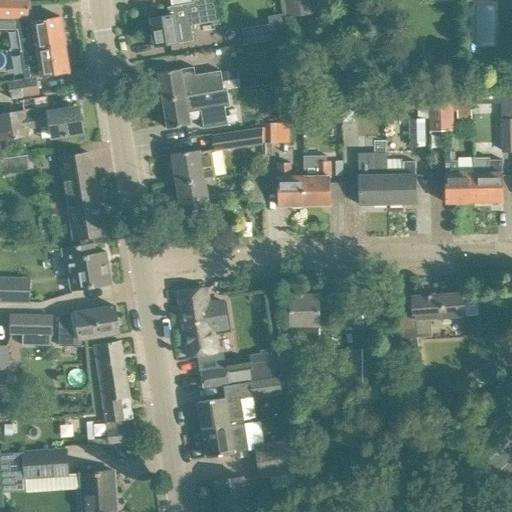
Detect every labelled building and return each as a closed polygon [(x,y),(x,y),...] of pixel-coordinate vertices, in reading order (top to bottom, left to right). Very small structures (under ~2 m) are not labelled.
[(21,51),(65,44),(61,16),(33,20),(32,16),(29,16),(28,0),(0,0),(0,16),(15,17),(17,29),(21,51)] [(191,26),(218,21),(213,0),(194,0),(192,0),(193,2),(167,6),(168,14),(150,17),(155,46),(193,40),(191,26)] [(284,0),(287,17),(316,12),(314,0),(284,0)] [(471,0),(470,45),(493,46),(494,0),(471,0)] [(268,24),(241,28),(244,43),(287,36),(283,13),(266,16),(268,24)] [(65,44),(21,51),(25,77),(37,76),(37,77),(70,71),(65,44)] [(193,66),(159,72),(164,99),(211,92),(223,90),(220,70),(195,74),(193,66)] [(241,88),(241,67),(228,67),(228,88),(241,88)] [(37,76),(25,77),(8,80),(8,81),(0,81),(0,90),(9,90),(11,97),(39,93),(37,77),(37,76)] [(501,102),(502,120),(511,119),(511,88),(501,89),(501,102)] [(211,92),(164,99),(168,127),(190,124),(188,110),(201,108),(204,128),(229,124),(226,109),(226,106),(230,105),(228,90),(223,90),(211,92)] [(458,119),(473,118),(471,92),(427,95),(430,131),(454,129),(453,110),(457,110),(458,119)] [(47,95),(22,100),(24,109),(0,113),(0,139),(29,135),(28,129),(41,127),(42,138),(51,136),(51,137),(69,134),(68,133),(83,131),(79,107),(50,112),(47,95)] [(330,101),(330,123),(343,122),(342,101),(330,101)] [(257,126),(256,115),(240,117),(241,128),(257,126)] [(409,118),(410,145),(426,145),(426,118),(409,118)] [(511,119),(502,120),(503,150),(511,150),(511,119)] [(265,123),(265,142),(289,142),(289,123),(265,123)] [(260,129),(236,132),(211,135),(214,151),(238,148),(263,144),(263,142),(263,129),(260,129)] [(177,183),(205,179),(216,177),(211,148),(199,150),(199,149),(172,153),(177,183)] [(62,157),(75,238),(103,233),(90,152),(62,157)] [(360,204),(388,203),(388,174),(388,152),(360,153),(360,175),(359,175),(360,204)] [(19,169),(29,168),(27,154),(17,156),(19,169)] [(473,157),(474,172),(475,201),(503,201),(503,172),(502,172),(501,159),(490,159),(490,156),(473,157)] [(403,174),(388,174),(388,203),(417,202),(416,174),(415,174),(415,160),(403,161),(403,174)] [(475,201),(474,172),(460,173),(460,160),(447,160),(447,173),(446,173),(446,202),(475,201)] [(318,176),(304,176),(305,204),(331,204),(330,175),(329,175),(329,162),(318,163),(318,176)] [(305,204),(304,176),(291,176),(291,163),(279,163),(279,176),(278,176),(279,205),(305,204)] [(263,170),(248,170),(248,175),(249,189),(263,189),(263,175),(263,170)] [(205,179),(177,183),(182,212),(209,208),(205,179)] [(263,189),(249,189),(249,204),(263,204),(263,189)] [(69,274),(72,290),(112,284),(106,250),(96,252),(94,242),(61,247),(65,274),(69,274)] [(0,301),(16,302),(16,282),(0,281),(0,301)] [(223,299),(209,301),(207,285),(178,290),(188,356),(217,352),(213,329),(227,327),(223,299)] [(462,292),(412,295),(414,318),(479,314),(478,301),(463,302),(462,292)] [(287,376),(289,388),(291,401),(310,398),(307,378),(304,379),(298,340),(319,339),(319,295),(291,296),(292,337),(282,337),(288,376),(287,376)] [(81,346),(80,339),(119,332),(115,305),(76,311),(76,313),(60,315),(60,345),(81,346)] [(11,333),(51,333),(52,315),(12,314),(11,333)] [(416,325),(400,327),(406,376),(422,374),(416,325)] [(95,344),(104,400),(119,398),(117,383),(128,382),(120,340),(95,344)] [(379,388),(386,388),(386,373),(383,373),(382,348),(348,349),(349,390),(379,389),(379,388)] [(251,366),(254,381),(273,378),(270,363),(251,366)] [(450,385),(460,400),(487,382),(477,367),(450,385)] [(224,385),(231,384),(229,368),(201,372),(203,389),(224,385)] [(279,377),(273,378),(254,381),(251,381),(253,394),(281,390),(279,377)] [(199,401),(203,429),(245,422),(241,396),(253,394),(251,381),(231,384),(224,385),(226,397),(199,401)] [(119,398),(104,400),(108,422),(109,428),(108,428),(109,442),(136,440),(135,426),(134,426),(132,418),(134,418),(128,382),(117,383),(119,398)] [(247,436),(245,422),(203,429),(208,456),(235,452),(235,451),(249,449),(247,436)] [(297,455),(294,438),(254,444),(257,461),(297,455)] [(0,453),(3,492),(27,490),(26,477),(68,474),(66,448),(0,453)] [(260,476),(260,479),(262,478),(300,472),(297,455),(257,461),(260,476)] [(81,473),(83,511),(117,511),(115,470),(95,471),(81,473)] [(215,480),(218,498),(216,501),(217,509),(220,510),(220,511),(265,505),(262,489),(264,489),(262,478),(260,479),(260,476),(244,479),(243,475),(215,480)]
